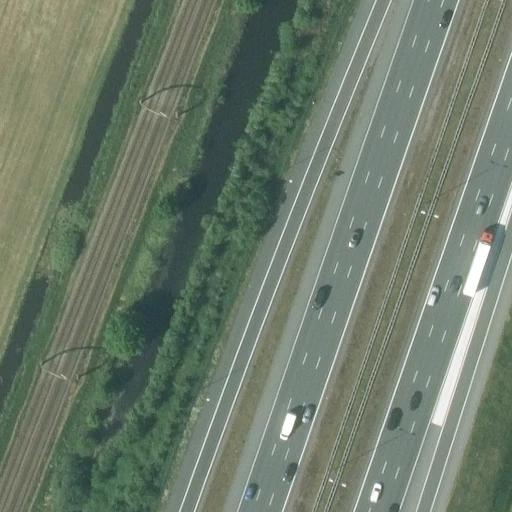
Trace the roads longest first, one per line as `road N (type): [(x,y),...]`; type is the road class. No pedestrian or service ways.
road 1 (motorway): [(384,0),(188,511)]
road 2 (motorway): [(438,0),(261,511)]
road 3 (motorway): [(377,511),(511,120)]
road 4 (motorway): [(423,511),(511,180)]
